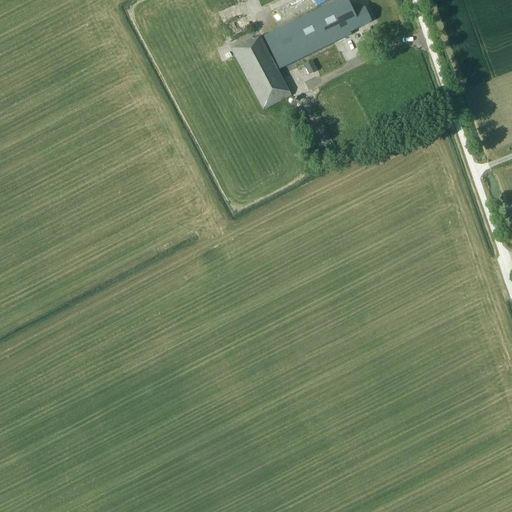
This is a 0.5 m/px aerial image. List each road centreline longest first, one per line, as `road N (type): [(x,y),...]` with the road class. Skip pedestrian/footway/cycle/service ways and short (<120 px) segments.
road 1 (unclassified): [(511,282),(415,0)]
road 2 (track): [(426,33),(299,89)]
